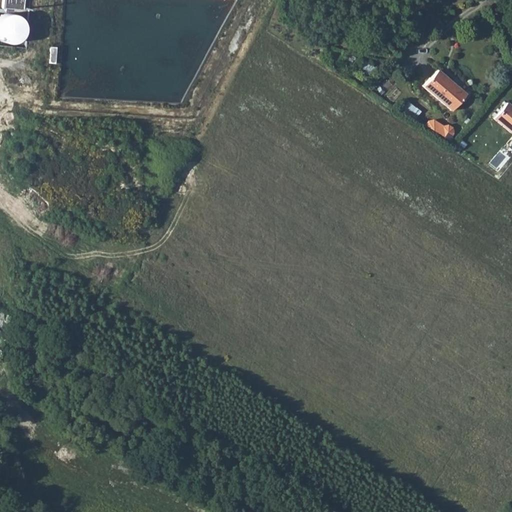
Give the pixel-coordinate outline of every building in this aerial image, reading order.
[(24,0),(3,0),(3,9),(24,11),(24,0)] [(15,15),(10,15),(4,16),(0,19),(0,39),(4,43),(8,44),(11,44),(17,42),(21,39),(23,36),(25,33),(25,27),(23,22),(20,18),(15,15)] [(465,93),(436,69),(422,86),(451,110),(465,93)] [(416,117),(421,110),(407,100),(402,107),(416,117)] [(511,106),(506,102),(493,118),(511,133),(511,106)] [(460,126),(454,121),(449,129),(455,133),(460,126)]
